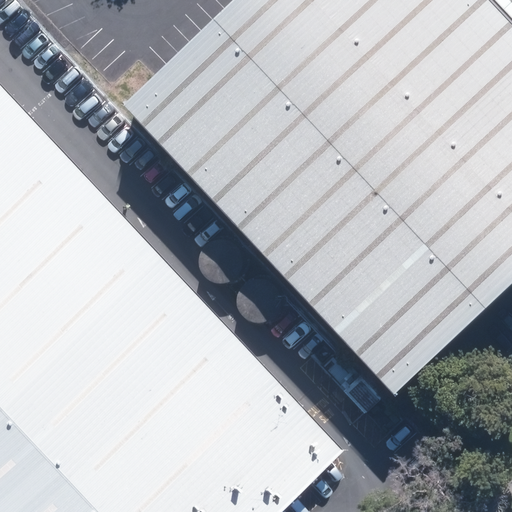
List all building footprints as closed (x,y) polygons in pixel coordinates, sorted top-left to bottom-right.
[(511,305),(511,5),(507,0),(248,0),(134,106),(409,400),(511,305)] [(143,57),(120,32),(92,58),(116,83),(143,57)] [(0,511),(263,511),(318,461),(0,119),(0,511)] [(211,268),(209,269),(208,271),(206,272),(205,274),(204,276),(203,277),(202,279),(202,281),(201,283),(201,285),(201,287),(201,289),(202,291),(202,293),(203,295),(204,297),(205,299),(206,300),(208,302),(209,303),(211,304),(212,305),(214,306),(216,307),(218,307),(220,308),(222,308),(224,308),(226,308),(228,307),(230,307),(232,306),(234,305),(236,304),(237,302),(239,301),(240,300),(241,298),(242,297),(243,295),(243,293),(244,291),(244,290),(245,288),(245,286),(245,284),(244,282),(244,280),(243,279),(243,277),(242,275),(241,274),(240,272),(238,271),(237,270),(235,268),(234,267),(232,267),(230,266),(229,265),(227,265),(225,265),(223,265),(221,265),(219,265),(218,265),(216,266),(214,266),(212,267),(211,268)] [(248,304),(247,305),(245,306),(244,308),(243,309),(241,311),(241,313),(240,315),(239,316),(239,318),(239,320),(239,322),(239,324),(239,326),(240,328),(240,330),(241,332),(242,334),(244,335),(245,337),(246,338),(248,339),(250,341),(252,341),(253,342),(255,343),(257,343),(259,343),(261,343),(263,343),(265,343),(267,342),(269,341),(271,340),(273,339),(274,338),(276,337),(277,335),(278,334),(279,332),(280,331),(281,329),(282,327),(282,325),(283,323),(283,321),(283,319),(283,317),(282,315),(282,314),(281,312),(280,310),(279,308),(278,307),(277,305),(275,304),(274,303),(272,302),(270,301),(268,300),(267,300),(265,299),(263,299),(261,299),(259,299),(257,300),(255,300),(253,301),(251,301),(250,302),(248,304)]
